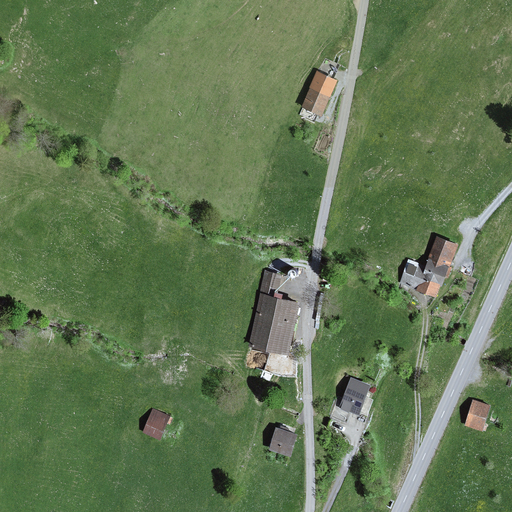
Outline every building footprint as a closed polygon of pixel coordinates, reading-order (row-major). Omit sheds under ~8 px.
[(334,82),(317,74),(302,107),(319,115),(334,82)] [(441,285),(456,247),(437,239),(426,266),(417,263),(414,271),(407,268),(401,283),(434,296),(438,284),(441,285)] [(280,278),(267,275),(250,346),(285,354),(296,306),(274,301),(280,278)] [(368,387),(352,381),(344,400),(338,398),(331,416),(346,422),(349,412),(358,415),(359,412),(367,415),(372,401),(364,398),(368,387)] [(488,407),(473,403),(466,426),(481,431),(488,407)] [(158,416),(152,428),(173,438),(179,426),(158,416)] [(299,433),(279,427),(274,445),(293,451),(299,433)]
